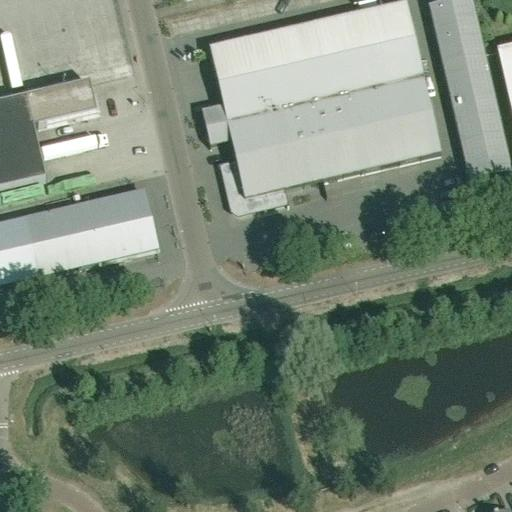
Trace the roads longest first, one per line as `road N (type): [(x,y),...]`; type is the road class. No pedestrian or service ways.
road 1 (unclassified): [(212,314),(138,0)]
road 2 (unclassified): [(212,314),(511,245)]
road 3 (unclassified): [(0,362),(212,314)]
